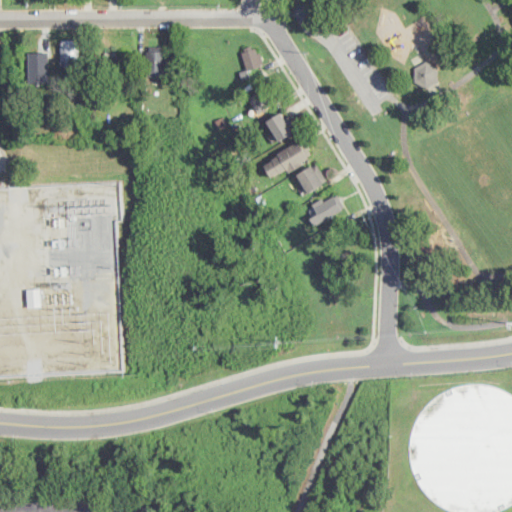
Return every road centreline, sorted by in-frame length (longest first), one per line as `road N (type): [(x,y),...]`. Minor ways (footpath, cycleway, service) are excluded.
road 1 (tertiary): [(511,351),(298,373),(109,423),(0,421)]
road 2 (residential): [(389,363),(385,214),(341,131),(253,0)]
road 3 (residential): [(289,0),(264,17),(0,18)]
